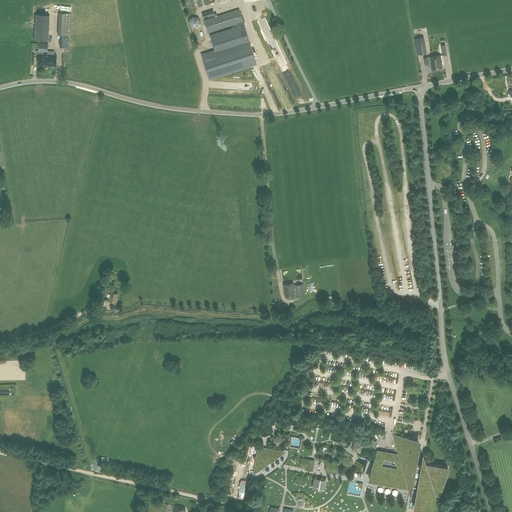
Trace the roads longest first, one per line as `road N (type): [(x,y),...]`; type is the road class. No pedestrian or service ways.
road 1 (unclassified): [(491,511),(443,353),(418,86)]
road 2 (tertiary): [(318,106),(247,114),(155,105),(57,81),(0,87)]
road 3 (unclassified): [(226,503),(0,452)]
road 4 (track): [(261,114),(273,254),(287,308)]
